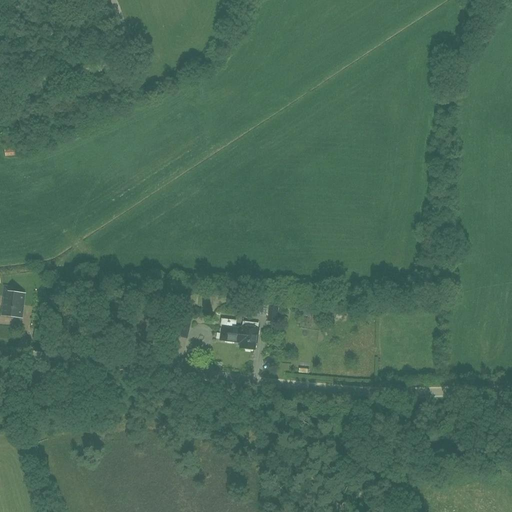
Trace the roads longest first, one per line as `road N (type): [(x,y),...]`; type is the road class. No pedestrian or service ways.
road 1 (unclassified): [(511,393),(319,390),(0,352)]
road 2 (unclassified): [(0,90),(115,62),(125,35),(113,0)]
